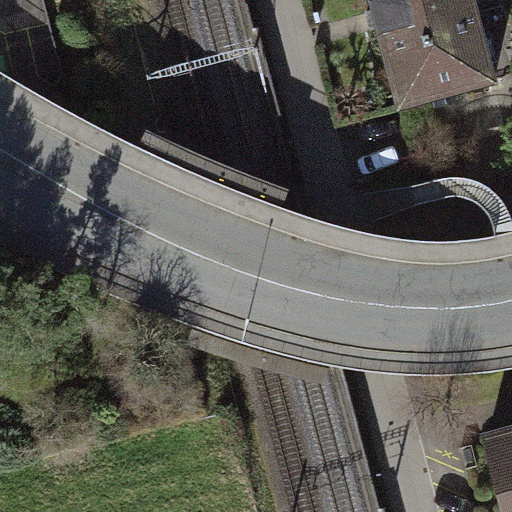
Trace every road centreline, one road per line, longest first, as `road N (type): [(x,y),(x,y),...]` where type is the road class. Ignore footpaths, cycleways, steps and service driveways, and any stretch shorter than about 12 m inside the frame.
road 1 (tertiary): [(511,302),(425,308),(325,293),(181,244),(0,159)]
road 2 (residential): [(416,511),(278,0)]
